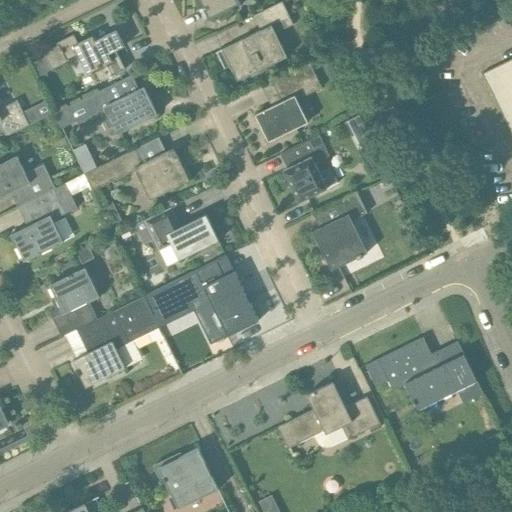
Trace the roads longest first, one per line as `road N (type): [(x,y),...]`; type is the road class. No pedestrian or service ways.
road 1 (residential): [(153,0),(317,333)]
road 2 (residential): [(71,455),(317,333)]
road 3 (residential): [(317,333),(469,259)]
road 4 (residential): [(71,455),(0,309)]
road 5 (residential): [(511,44),(467,65),(511,157)]
